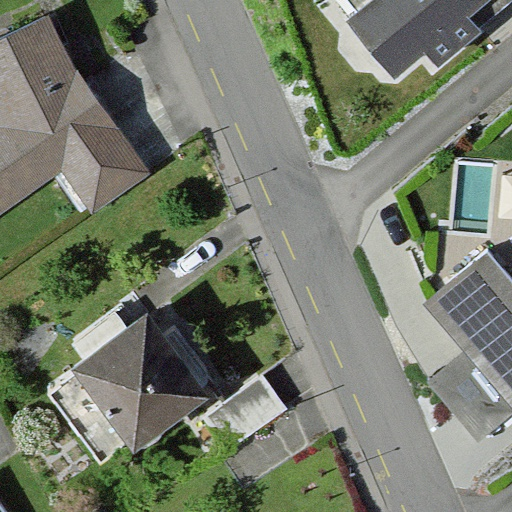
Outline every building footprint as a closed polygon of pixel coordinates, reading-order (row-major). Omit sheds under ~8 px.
[(346,0),(353,9),(341,23),(388,86),(416,58),(429,74),(510,0),(346,0)] [(62,8),(0,35),(0,217),(61,176),(97,216),(155,176),(96,100),(62,8)] [(511,276),(492,252),(423,309),(463,357),(426,388),(477,449),(511,420),(511,276)] [(214,392),(152,312),(47,393),(109,473),(214,392)] [(266,372),(202,415),(228,454),(292,410),(266,372)]
